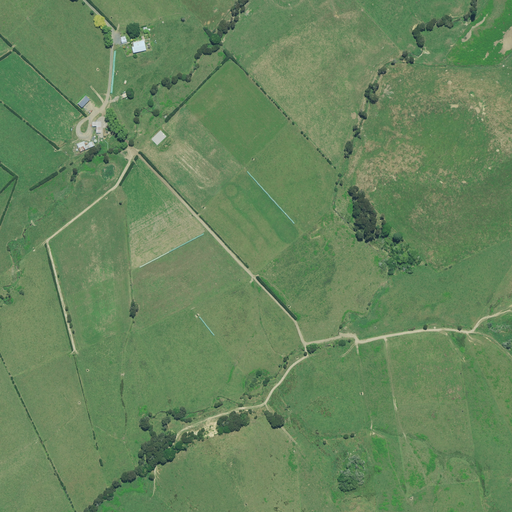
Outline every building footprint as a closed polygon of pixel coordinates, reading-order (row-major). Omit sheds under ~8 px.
[(147,50),(145,40),(134,42),(135,47),(133,47),(134,53),(147,50)] [(91,100),(87,96),(79,104),(83,108),(91,100)] [(102,133),(102,122),(93,122),(93,126),(97,126),(97,133),(102,133)] [(166,136),(161,130),(152,139),(158,145),(166,136)] [(95,146),(93,141),(88,143),(88,142),(85,143),(84,141),(78,144),(81,152),(95,146)]
